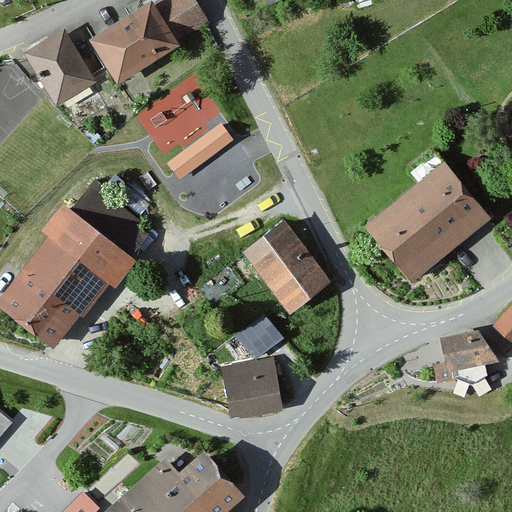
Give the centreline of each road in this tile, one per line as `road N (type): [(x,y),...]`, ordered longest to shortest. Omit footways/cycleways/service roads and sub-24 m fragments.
road 1 (residential): [(373,344),(206,0)]
road 2 (tertiary): [(0,354),(272,444)]
road 3 (tertiary): [(511,281),(476,311),(373,344)]
road 4 (tertiary): [(373,344),(272,444)]
